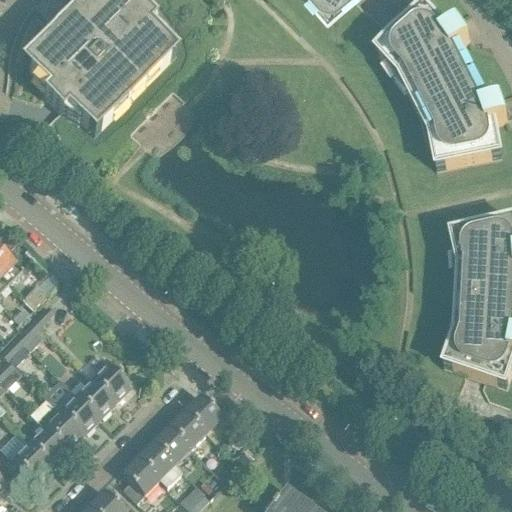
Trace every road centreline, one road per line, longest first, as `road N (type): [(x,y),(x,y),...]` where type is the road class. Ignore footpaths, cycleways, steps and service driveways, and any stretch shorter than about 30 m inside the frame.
road 1 (tertiary): [(210,365),(6,190)]
road 2 (tertiary): [(398,511),(210,365)]
road 3 (residential): [(62,511),(210,365)]
